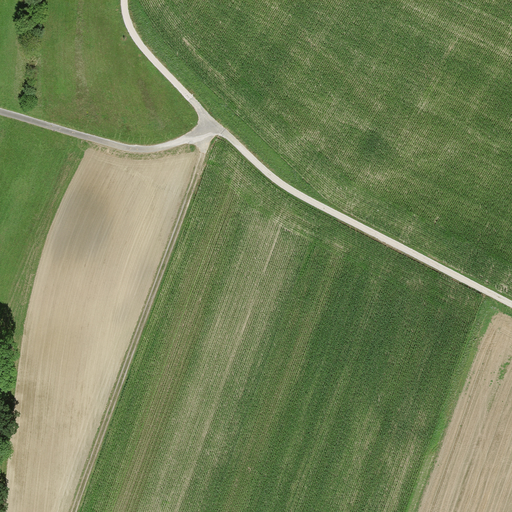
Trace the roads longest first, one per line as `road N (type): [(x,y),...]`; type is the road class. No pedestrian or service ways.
road 1 (track): [(74,511),(212,126)]
road 2 (track): [(212,126),(279,184),(511,304)]
road 3 (track): [(124,0),(126,29),(212,126)]
